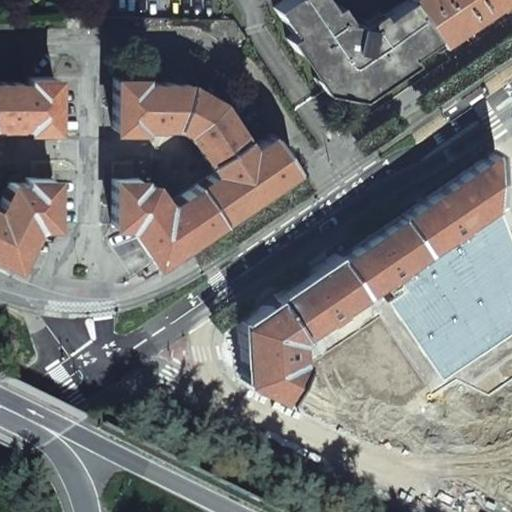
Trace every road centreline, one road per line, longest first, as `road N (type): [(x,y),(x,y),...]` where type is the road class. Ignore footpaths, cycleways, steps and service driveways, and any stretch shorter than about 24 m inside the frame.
road 1 (residential): [(90,41),(203,42),(252,79),(351,218)]
road 2 (residential): [(249,0),(250,20),(376,202)]
road 3 (residential): [(114,377),(167,375),(217,395),(204,353),(205,311)]
road 4 (trunk): [(241,511),(102,447),(72,447)]
road 5 (secondary): [(205,311),(351,218)]
road 6 (secondary): [(376,202),(511,113)]
road 7 (residential): [(90,152),(90,298)]
road 8 (secondary): [(0,453),(114,377)]
